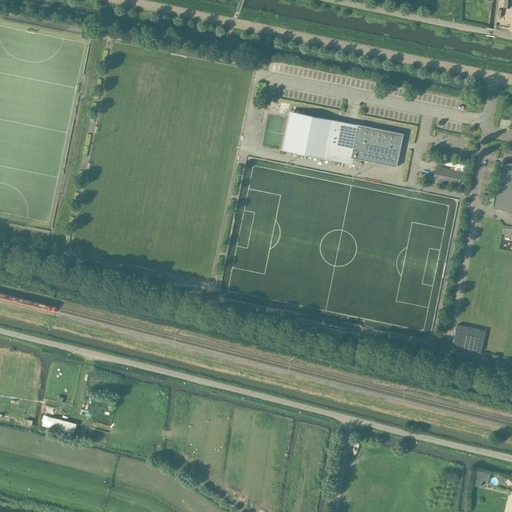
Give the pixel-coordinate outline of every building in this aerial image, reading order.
[(397,167),(404,133),(357,124),(356,127),(298,115),(294,136),(300,137),(298,150),(351,161),(351,158),(397,167)] [(511,164),(504,162),(495,207),(511,210),(511,164)] [(436,167),(433,180),(460,185),(462,172),(436,167)] [(344,337),(347,326),(299,316),(297,327),(344,337)] [(502,334),(457,325),(452,346),(498,355),(502,334)] [(471,484),(485,488),(489,472),(474,469),(471,484)]
